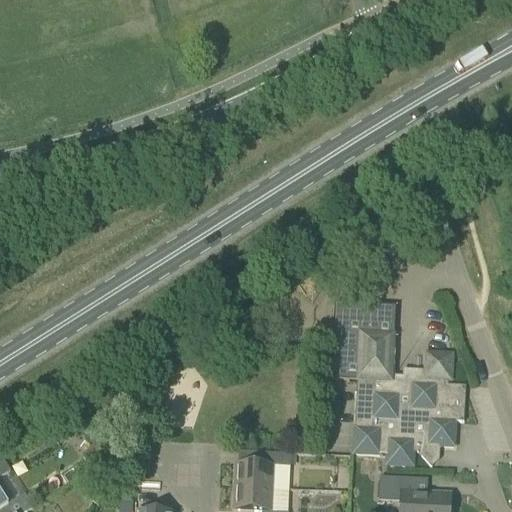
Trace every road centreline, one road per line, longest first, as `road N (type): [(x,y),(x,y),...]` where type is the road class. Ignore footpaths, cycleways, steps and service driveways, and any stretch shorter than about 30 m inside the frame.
road 1 (primary): [(0,370),(511,49)]
road 2 (secondary): [(377,37),(250,105),(147,145),(0,182)]
road 3 (residential): [(511,424),(433,208)]
